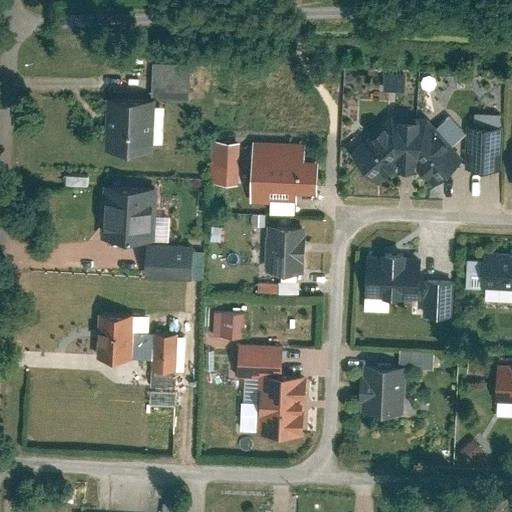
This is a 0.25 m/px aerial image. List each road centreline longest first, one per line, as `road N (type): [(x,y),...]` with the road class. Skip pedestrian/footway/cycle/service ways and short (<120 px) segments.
road 1 (residential): [(511,218),(348,210),(331,470),(0,453)]
road 2 (residential): [(6,20),(327,5),(511,16)]
road 3 (residential): [(6,20),(0,183)]
